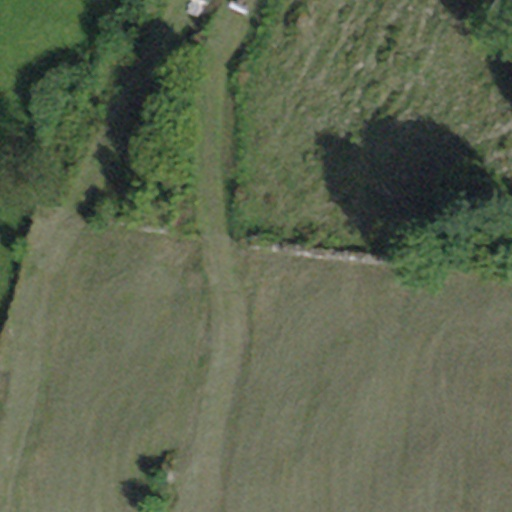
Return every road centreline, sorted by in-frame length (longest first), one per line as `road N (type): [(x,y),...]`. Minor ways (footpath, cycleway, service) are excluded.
road 1 (track): [(0,511),(82,202),(194,0)]
road 2 (track): [(202,511),(232,304),(214,211),(221,71),(244,0)]
